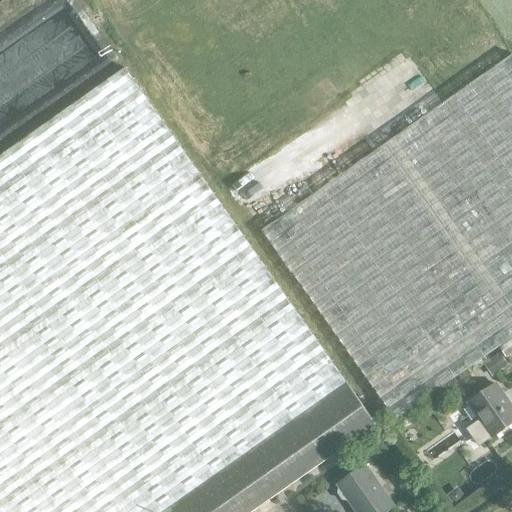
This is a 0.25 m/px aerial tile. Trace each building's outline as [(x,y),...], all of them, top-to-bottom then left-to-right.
[(511,0),(473,0),(511,54),(511,0)] [(511,55),(262,231),(396,420),(499,348),(506,358),(511,354),(511,55)] [(125,69),(0,156),(0,311),(141,511),(253,511),(376,426),(125,69)] [(0,511),(141,511),(0,311),(0,511)] [(499,359),(483,369),(491,380),(506,370),(499,359)] [(511,424),(511,408),(495,384),(468,403),(493,438),(511,424)] [(355,511),(387,511),(395,507),(366,466),(337,486),(339,489),(338,494),(342,500),(348,501),(349,503),(351,502),(356,509),(354,510),(355,511)] [(454,491),(447,496),(447,502),(452,508),(456,509),(465,503),(464,499),(460,492),(454,491)]
